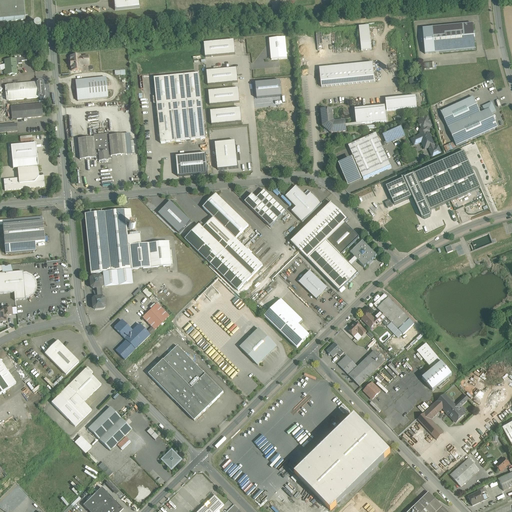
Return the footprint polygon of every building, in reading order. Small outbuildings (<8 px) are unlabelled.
[(0,0),(0,22),(25,20),(25,18),(24,18),(22,0),(0,0)] [(138,0),(113,0),(115,11),(140,8),(138,0)] [(473,24),(432,28),(435,53),(475,49),(473,24)] [(369,26),(359,27),(361,51),(371,50),(369,26)] [(286,38),(270,39),(271,60),(287,59),(286,38)] [(234,41),(203,44),(205,58),(236,54),(234,41)] [(21,59),(15,60),(16,66),(17,66),(18,65),(18,64),(22,64),(22,61),(27,61),(26,55),(20,55),(21,59)] [(80,56),(70,57),(70,61),(70,67),(71,67),(71,71),(81,70),(81,66),(83,66),(82,57),(80,57),(80,56)] [(10,60),(5,61),(5,65),(1,65),(1,70),(6,70),(5,72),(5,74),(6,75),(11,75),(12,76),(14,76),(15,74),(17,74),(16,66),(15,60),(12,60),(11,59),(10,60)] [(373,63),(320,69),(321,87),(375,82),(373,63)] [(237,69),(207,72),(208,86),(238,83),(237,69)] [(199,74),(155,79),(161,144),(206,139),(199,74)] [(105,78),(76,81),(78,101),(107,98),(105,78)] [(414,78),(410,78),(411,84),(414,86),(418,87),(421,85),(422,82),(421,78),(418,79),(418,82),(416,83),(415,82),(414,78)] [(43,83),(42,81),(41,81),(40,80),(39,82),(37,83),(38,98),(39,98),(40,99),(44,99),(45,97),(44,91),(45,90),(44,89),(43,83)] [(37,83),(7,86),(8,101),(38,98),(37,83)] [(239,89),(209,92),(210,106),(240,103),(239,89)] [(416,96),(386,100),(386,108),(385,108),(385,111),(417,108),(416,96)] [(473,97),(441,112),(448,128),(480,113),(473,97)] [(41,105),(33,106),(34,118),(42,117),(41,105)] [(33,106),(11,108),(12,120),(34,118),(33,106)] [(385,106),(355,109),(356,125),(386,122),(385,111),(385,108),(385,106)] [(212,124),(242,122),(241,109),(211,111),(212,124)] [(480,113),(448,128),(456,146),(497,128),(494,120),(495,119),(495,118),(495,117),(494,117),(493,117),(489,109),(480,113)] [(332,110),(327,111),(327,112),(326,112),(326,110),(321,111),(322,127),(331,134),(347,132),(346,127),(345,127),(344,126),(346,126),(345,121),(334,122),(333,121),(332,110)] [(434,145),(428,132),(430,132),(428,127),(431,126),(430,122),(429,120),(427,117),(424,118),(422,119),(418,121),(420,124),(419,124),(420,127),(421,126),(422,129),(420,130),(421,135),(419,136),(412,140),(414,145),(422,142),(425,149),(429,147),(430,150),(435,148),(434,145)] [(17,124),(0,125),(0,133),(18,132),(17,124)] [(383,136),(387,144),(405,136),(401,128),(383,136)] [(108,134),(93,136),(94,138),(96,158),(96,161),(99,160),(99,162),(108,161),(108,159),(111,159),(111,157),(111,156),(108,136),(108,134)] [(129,134),(108,136),(111,156),(111,157),(131,155),(129,134)] [(376,134),(348,146),(363,179),(391,166),(376,134)] [(94,138),(78,139),(80,160),(96,158),(94,138)] [(235,142),(215,144),(218,170),(238,168),(235,142)] [(444,146),(446,151),(453,148),(450,143),(444,146)] [(430,150),(432,157),(441,153),(438,147),(435,148),(430,150)] [(464,151),(404,178),(403,177),(400,178),(400,180),(386,186),(392,200),(385,203),(387,208),(412,197),(422,192),(430,211),(480,188),(464,151)] [(207,154),(177,156),(178,176),(208,174),(207,154)] [(361,180),(352,159),(339,164),(348,185),(361,180)] [(38,167),(17,169),(18,179),(4,180),(5,191),(45,187),(44,176),(39,177),(38,167)] [(307,197),(296,187),(286,197),(296,208),(292,212),(302,223),(322,204),(311,193),(307,197)] [(286,212),(264,191),(257,199),(253,195),(245,203),(271,228),(286,212)] [(430,211),(422,192),(412,197),(422,218),(428,220),(429,220),(431,213),(430,211)] [(227,205),(216,194),(203,208),(214,218),(214,219),(227,205)] [(191,222),(170,202),(158,214),(179,234),(191,222)] [(331,203),(291,243),(308,260),(327,241),(345,224),(344,224),(345,223),(348,220),(331,203)] [(249,226),(227,205),(214,219),(236,240),(236,239),(249,226)] [(130,210),(84,214),(91,274),(96,274),(99,273),(103,273),(131,270),(126,222),(131,222),(130,210)] [(42,217),(2,221),(3,226),(4,240),(1,240),(1,246),(4,246),(45,242),(43,222),(42,217)] [(214,219),(214,218),(205,227),(203,229),(204,229),(225,250),(236,240),(214,219)] [(201,223),(185,240),(189,244),(204,229),(203,229),(205,227),(201,223)] [(345,224),(327,241),(341,256),(359,238),(345,223),(344,224),(345,224)] [(225,250),(204,229),(189,244),(211,265),(225,250)] [(225,250),(211,265),(238,291),(263,266),(236,239),(236,240),(225,250)] [(341,256),(327,241),(308,260),(340,292),(358,274),(341,256)] [(168,242),(128,246),(131,270),(171,266),(168,242)] [(377,256),(363,242),(350,254),(364,268),(377,256)] [(12,265),(0,266),(0,271),(2,271),(2,274),(13,273),(12,265)] [(103,273),(104,288),(132,285),(131,270),(103,273)] [(2,274),(0,273),(0,294),(14,293),(15,301),(26,300),(25,298),(23,273),(23,272),(2,274)] [(328,289),(310,272),(299,283),(317,301),(328,289)] [(32,276),(26,273),(23,273),(25,298),(28,298),(34,294),(37,288),(36,281),(32,276)] [(99,273),(96,274),(96,277),(91,277),(90,279),(91,287),(93,289),(97,289),(101,288),(103,286),(102,278),(100,276),(99,276),(99,273)] [(97,298),(94,298),(92,300),(93,308),(95,310),(103,309),(105,307),(104,299),(102,297),(101,288),(97,289),(97,298)] [(152,294),(146,289),(142,292),(148,298),(152,294)] [(410,320),(386,296),(384,296),(375,304),(375,306),(377,309),(381,313),(386,318),(399,331),(410,320)] [(303,321),(281,300),(277,304),(299,325),(303,321)] [(169,317),(157,304),(142,318),(155,331),(169,317)] [(299,325),(277,304),(265,317),(297,349),(309,336),(299,325)] [(374,320),(368,313),(362,320),(370,328),(371,328),(372,328),(374,326),(373,326),(377,322),(374,320)] [(381,313),(378,317),(377,317),(374,320),(377,322),(379,325),(386,318),(381,313)] [(132,331),(122,321),(114,328),(125,339),(132,331)] [(356,322),(348,331),(354,337),(358,333),(362,337),(366,332),(356,322)] [(132,331),(125,339),(127,341),(135,350),(150,335),(147,332),(139,325),(132,331)] [(259,329),(240,348),(258,366),(277,347),(259,329)] [(79,363),(57,341),(44,354),(66,375),(79,363)] [(127,341),(116,352),(124,360),(135,350),(127,341)] [(335,344),(327,352),(329,354),(329,356),(331,356),(333,358),(337,354),(340,357),(344,353),(335,344)] [(442,363),(426,344),(417,352),(432,370),(442,363)] [(223,393),(178,346),(149,375),(173,400),(183,391),(204,412),(223,393)] [(385,362),(374,351),(367,358),(377,369),(385,362)] [(357,368),(347,357),(338,365),(359,387),(377,369),(367,358),(357,368)] [(0,360),(0,394),(2,393),(3,394),(5,393),(4,391),(16,384),(0,360)] [(432,370),(422,379),(433,391),(452,375),(442,363),(432,370)] [(87,367),(51,403),(75,427),(91,410),(84,402),(101,385),(90,375),(93,373),(87,367)] [(372,384),(364,392),(372,400),(380,392),(372,384)] [(204,412),(183,391),(173,400),(194,421),(204,412)] [(455,405),(445,395),(437,403),(443,409),(449,415),(457,407),(455,405)] [(465,396),(455,405),(457,407),(458,409),(469,399),(465,396)] [(434,398),(425,406),(427,408),(436,400),(434,398)] [(437,403),(425,414),(431,420),(443,409),(437,403)] [(421,410),(417,406),(406,416),(410,420),(421,410)] [(457,407),(449,415),(456,423),(464,415),(458,409),(457,407)] [(110,408),(88,429),(110,451),(132,430),(110,408)] [(431,420),(425,414),(418,420),(432,435),(438,428),(431,420)] [(354,416),(295,475),(331,511),(390,453),(354,416)] [(511,423),(502,429),(511,446),(511,423)] [(151,428),(148,431),(155,440),(159,437),(151,428)] [(444,434),(438,428),(432,435),(437,441),(444,434)] [(85,454),(92,447),(81,436),(75,443),(85,454)] [(121,448),(129,440),(126,437),(117,445),(121,448)] [(181,460),(172,451),(163,460),(172,469),(181,460)] [(469,459),(450,476),(461,488),(479,470),(469,459)] [(501,461),(500,461),(499,462),(499,464),(496,466),(501,472),(509,464),(508,463),(509,461),(507,459),(505,459),(505,460),(504,459),(501,461)] [(511,473),(511,474),(498,480),(504,491),(511,487),(511,473)] [(120,511),(123,510),(101,488),(83,506),(88,511),(120,511)] [(478,492),(468,497),(473,506),(484,501),(481,493),(480,492),(478,492)] [(429,493),(408,511),(436,511),(442,507),(429,493)] [(215,496),(198,511),(217,511),(224,505),(215,496)]
